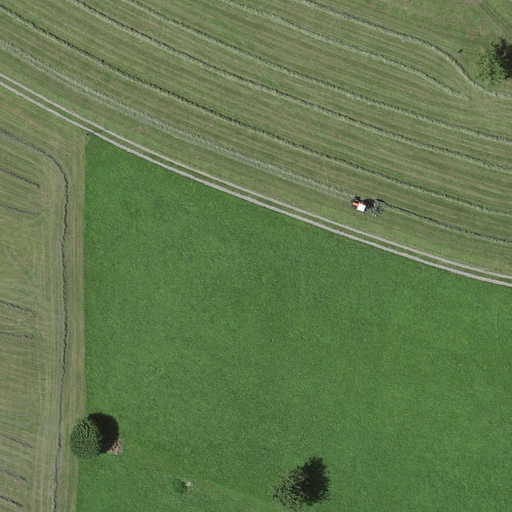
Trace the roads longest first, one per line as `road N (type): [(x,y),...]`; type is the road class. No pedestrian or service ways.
road 1 (track): [(511,283),(385,248),(139,152),(0,79)]
road 2 (track): [(511,213),(419,182),(329,133),(196,0)]
